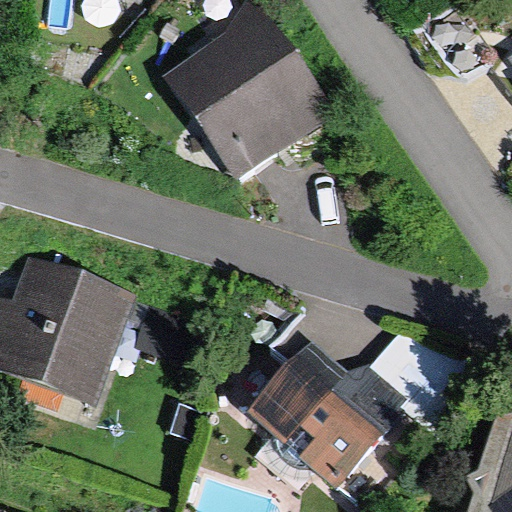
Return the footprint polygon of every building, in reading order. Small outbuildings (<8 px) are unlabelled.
[(335,109),(262,3),(164,69),(236,176),(335,109)] [(0,312),(0,379),(86,407),(120,302),(26,271),(11,316),(0,312)] [(193,324),(151,308),(135,349),(178,365),(193,324)] [(281,381),(261,361),(228,408),(323,500),(391,417),(422,442),(453,358),(393,342),(351,391),(304,352),(281,381)] [(511,511),(511,435),(503,424),(474,511),(511,511)]
